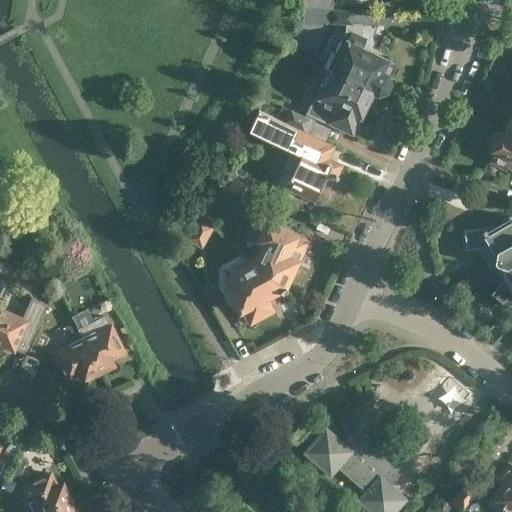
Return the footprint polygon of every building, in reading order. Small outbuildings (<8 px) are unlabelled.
[(332,0),(307,0),(307,6),(313,7),(332,10),(332,0)] [(395,63),(363,48),(367,38),(361,35),(362,25),(352,24),(353,12),(332,10),(313,7),(312,21),(346,25),(345,31),(342,39),(343,40),(337,53),(331,50),(324,66),(329,69),(374,91),(380,94),(381,93),(386,91),(390,83),(388,78),(395,63)] [(354,133),(374,91),(329,69),(322,84),(311,108),(307,117),(282,105),(275,118),(310,134),(319,116),(354,133)] [(275,118),(259,110),(249,130),(293,151),(283,170),(292,175),(287,186),(316,200),(328,174),(337,178),(344,165),(329,158),(335,146),(310,134),(275,118)] [(511,126),(508,124),(503,133),(501,131),(494,135),(491,142),(491,151),(494,152),(490,160),(506,168),(509,163),(511,164),(511,126)] [(242,198),(248,185),(227,175),(221,188),(242,198)] [(203,245),(214,225),(201,218),(190,238),(203,245)] [(511,220),(503,226),(465,230),(466,248),(484,247),(494,264),(511,253),(511,220)] [(281,288),(283,291),(289,287),(286,282),(303,248),(293,243),(296,236),(269,222),(260,241),(264,243),(257,260),(256,260),(267,266),(264,275),(269,278),(269,277),(273,285),(281,288)] [(511,253),(494,264),(502,280),(492,293),(506,305),(511,298),(511,253)] [(267,266),(256,260),(228,275),(233,283),(229,286),(244,314),(248,312),(252,320),(273,309),(266,297),(281,289),(282,291),(283,291),(281,288),(273,285),(269,277),(269,278),(264,275),(267,266)] [(21,318),(0,308),(0,343),(25,355),(48,304),(31,296),(21,318)] [(78,328),(98,370),(113,363),(110,357),(123,351),(106,315),(78,328)] [(83,378),(98,370),(78,328),(66,334),(71,343),(57,349),(58,352),(57,352),(69,378),(81,372),(83,378)] [(49,337),(39,332),(28,355),(38,360),(49,337)] [(304,421),(288,439),(296,446),(312,427),(304,421)] [(371,511),(395,511),(407,499),(391,484),(408,465),(361,423),(344,442),(326,427),(303,452),(331,476),(338,468),(365,492),(357,500),(371,511)] [(505,511),(511,511),(511,462),(498,477),(504,483),(490,499),(505,511)] [(57,488),(51,475),(25,486),(26,489),(25,489),(27,495),(23,497),(29,511),(40,511),(70,498),(64,485),(57,488)] [(456,511),(460,511),(476,493),(467,485),(449,506),(456,511)] [(76,511),(70,498),(40,511),(76,511)]
